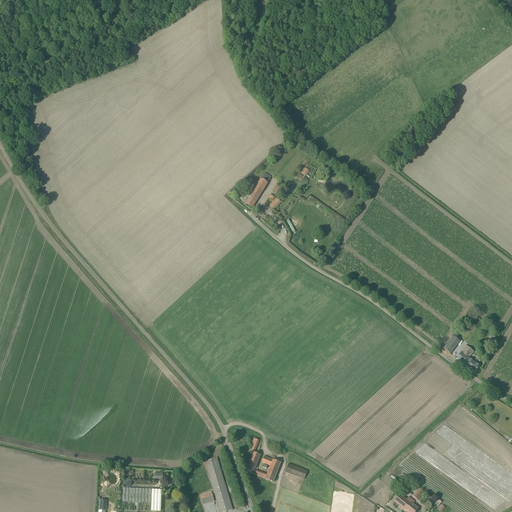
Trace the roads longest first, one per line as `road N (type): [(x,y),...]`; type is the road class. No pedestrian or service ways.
road 1 (unclassified): [(256,511),(218,422),(47,220),(0,141)]
road 2 (unclassified): [(511,402),(363,292),(329,278),(252,212)]
